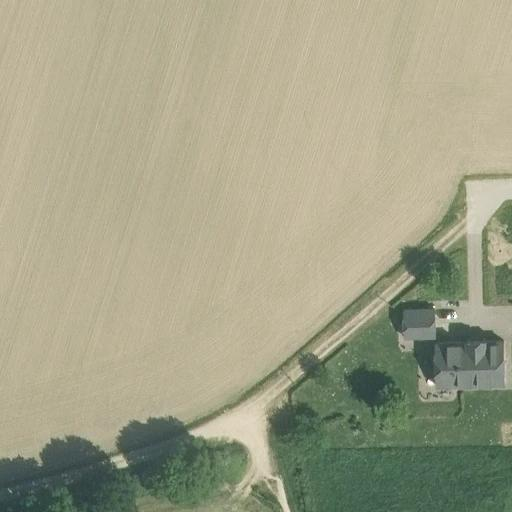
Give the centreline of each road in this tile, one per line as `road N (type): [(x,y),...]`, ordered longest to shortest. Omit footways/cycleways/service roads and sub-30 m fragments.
road 1 (track): [(229,431),(499,196),(511,195)]
road 2 (track): [(511,384),(229,431)]
road 3 (track): [(0,496),(229,431)]
